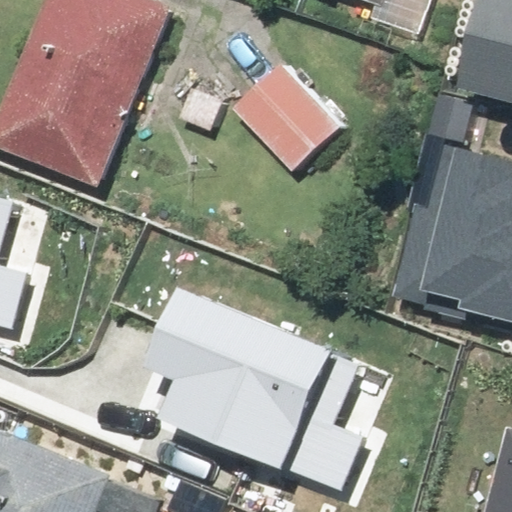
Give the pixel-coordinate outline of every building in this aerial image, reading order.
[(176,16),(141,0),(42,0),(0,89),(0,123),(103,171),(176,16)] [(511,6),(500,80),(511,82),(511,6)] [(299,60),(244,112),(308,180),(363,127),(299,60)] [(240,85),(201,75),(185,130),(225,141),(240,85)] [(511,150),(438,134),(404,294),(511,317),(511,150)] [(0,182),(0,310),(10,314),(23,273),(0,265),(0,198),(5,184),(0,182)] [(193,281),(159,363),(204,382),(191,413),(347,476),(363,436),(322,420),(352,346),(193,281)] [(0,511),(96,511),(112,467),(0,407),(0,511)] [(511,511),(511,462),(500,459),(487,511),(511,511)]
